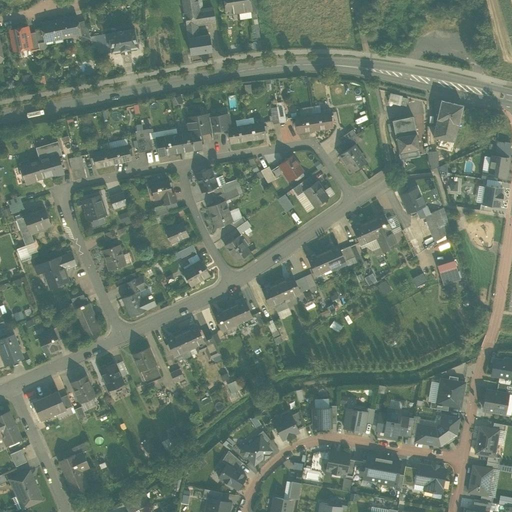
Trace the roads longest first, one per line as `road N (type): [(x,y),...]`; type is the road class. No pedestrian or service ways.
road 1 (secondary): [(511,98),(376,70),(294,65),(0,118)]
road 2 (residential): [(181,164),(83,183),(64,195),(122,336)]
road 3 (residential): [(240,511),(262,472),(315,440),(462,460)]
road 4 (residential): [(355,201),(313,142),(181,164)]
road 5 (residential): [(234,285),(355,201)]
road 6 (residential): [(65,511),(12,386)]
road 7 (residential): [(234,285),(200,228),(181,164)]
road 8 (residential): [(122,336),(234,285)]
road 9 (residential): [(511,226),(487,345)]
road 10 (residential): [(12,386),(122,336)]
